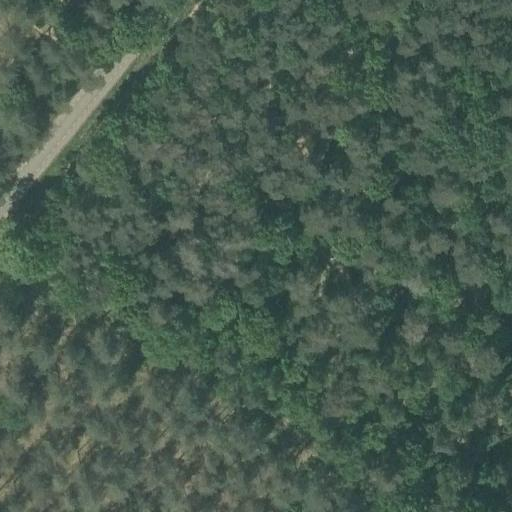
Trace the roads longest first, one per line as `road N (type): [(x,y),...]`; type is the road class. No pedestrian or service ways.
road 1 (track): [(430,511),(0,228)]
road 2 (tertiary): [(0,220),(181,0)]
